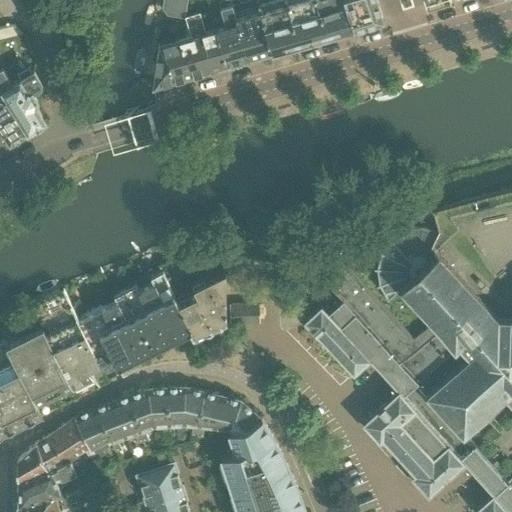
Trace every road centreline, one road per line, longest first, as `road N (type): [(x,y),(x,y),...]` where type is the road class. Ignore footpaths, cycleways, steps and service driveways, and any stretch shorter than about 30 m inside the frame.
road 1 (residential): [(401,47),(66,149)]
road 2 (residential): [(66,149),(52,73),(61,0)]
